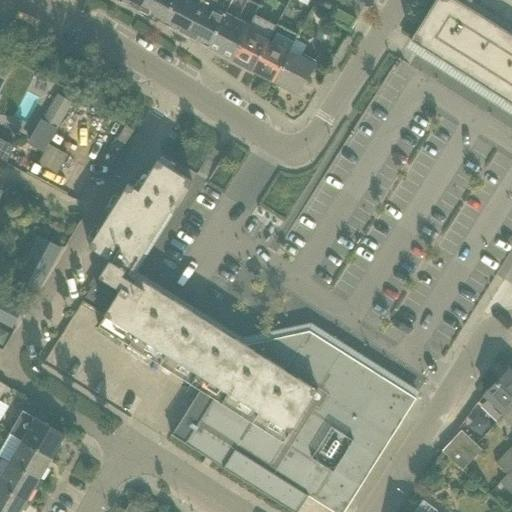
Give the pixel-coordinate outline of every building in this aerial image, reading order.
[(119,0),(139,10),(144,0),(119,0)] [(163,23),(175,0),(144,0),(139,10),(163,23)] [(187,36),(204,0),(175,0),(163,23),(187,36)] [(204,0),(187,36),(203,44),(208,47),(225,14),(224,13),(213,8),(217,0),(204,0)] [(245,0),(230,0),(224,13),(225,14),(208,47),(232,59),(248,26),(236,20),(245,0)] [(511,0),(435,0),(411,39),(511,103),(511,0)] [(351,30),(357,19),(337,8),(331,19),(351,30)] [(253,70),(268,42),(264,40),(270,28),(266,24),(258,20),(253,20),(249,27),(248,26),(232,59),(253,70)] [(275,82),(299,95),(317,61),(303,54),(307,45),(296,39),(290,51),(290,50),(289,52),(290,53),(275,82)] [(268,42),(253,70),(275,82),(290,53),(289,52),(268,42)] [(65,116),(73,102),(58,93),(50,107),(65,116)] [(0,160),(5,163),(14,147),(0,139),(0,160)] [(40,163),(58,171),(67,153),(49,145),(40,163)] [(173,212),(193,181),(158,159),(139,190),(128,183),(89,246),(110,259),(81,304),(104,318),(99,326),(199,390),(171,435),(293,511),(297,511),(308,496),(333,511),(344,511),(417,398),(310,331),(233,344),(129,278),(128,278),(127,279),(122,276),(127,268),(165,207),(173,212)] [(49,274),(63,247),(41,235),(27,263),(49,274)] [(0,321),(12,327),(22,307),(0,295),(0,321)] [(511,372),(509,369),(485,394),(506,414),(511,406),(511,372)] [(22,441),(52,458),(65,435),(23,411),(10,434),(22,440),(22,441)] [(457,464),(476,444),(462,430),(443,451),(457,464)] [(39,479),(52,458),(22,441),(22,440),(10,434),(0,451),(0,457),(9,462),(39,479)] [(482,449),(476,444),(457,464),(463,470),(482,449)] [(511,446),(495,464),(507,475),(508,476),(511,471),(511,446)] [(0,486),(27,502),(39,479),(9,462),(0,478),(0,486)] [(510,494),(511,491),(511,471),(508,476),(507,475),(500,484),(510,494)] [(0,511),(20,511),(27,502),(0,486),(0,511)] [(436,511),(437,510),(423,499),(414,511),(436,511)] [(144,511),(130,503),(124,511),(144,511)]
